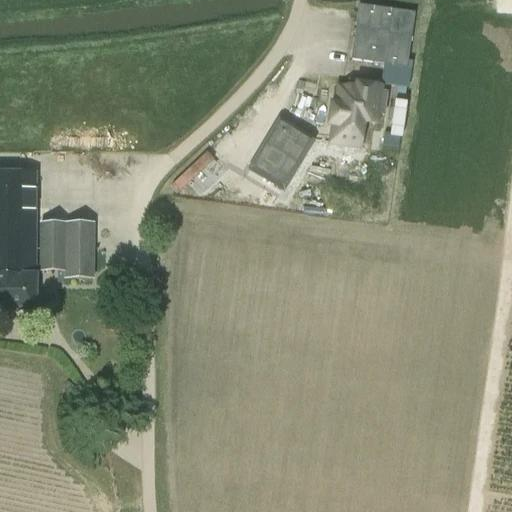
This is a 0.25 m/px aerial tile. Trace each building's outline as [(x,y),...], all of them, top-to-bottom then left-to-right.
[(358,5),(350,61),(406,69),(414,14),(358,5)] [(332,106),(329,125),(333,126),(330,145),(359,149),(363,121),(363,118),(377,120),(377,115),(384,116),(387,94),(380,93),(381,89),(357,86),(357,91),(338,88),(335,106),(332,106)] [(312,141),(279,121),(251,168),(285,187),(312,141)] [(382,148),(399,149),(400,135),(383,134),(382,148)] [(0,172),(0,312),(35,312),(35,276),(35,212),(35,190),(36,190),(35,172),(0,172)] [(64,227),(64,225),(38,225),(38,271),(65,271),(65,279),(93,279),(92,227),(64,227)] [(67,382),(62,387),(72,396),(77,390),(67,382)]
